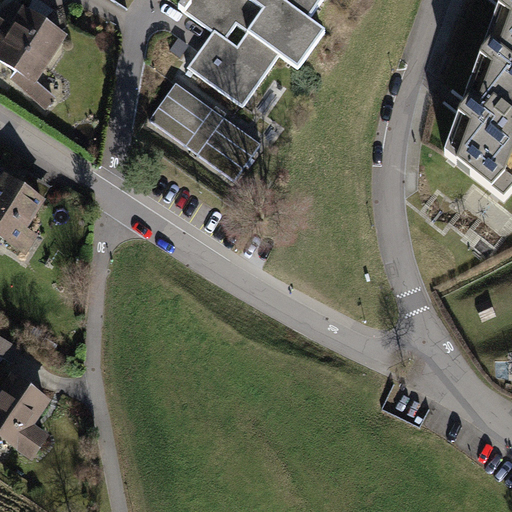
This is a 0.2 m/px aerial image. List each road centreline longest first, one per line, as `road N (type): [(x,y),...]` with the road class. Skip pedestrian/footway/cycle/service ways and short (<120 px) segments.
road 1 (residential): [(105,190),(224,268),(364,344),(406,347),(427,337)]
road 2 (residential): [(440,0),(400,118),(391,190),(427,337)]
road 3 (unclassified): [(105,190),(95,361),(123,511)]
road 4 (residential): [(427,337),(472,401),(511,433)]
road 5 (residential): [(0,121),(105,190)]
